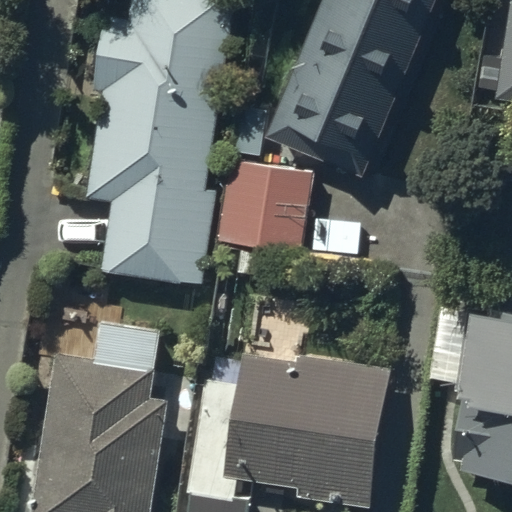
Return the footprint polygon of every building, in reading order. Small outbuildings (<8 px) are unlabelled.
[(219,0),(132,0),(130,20),(110,17),(101,75),(107,76),(91,182),(108,189),(98,253),(197,269),(210,184),(190,181),(219,0)] [(319,0),(267,124),(358,163),(426,0),(319,0)] [(511,7),(500,88),(511,90),(511,7)] [(229,154),(218,232),(297,243),(308,165),(229,154)] [(511,304),(478,299),(452,457),(511,467),(511,304)] [(142,392),(153,325),(99,316),(92,357),(53,350),(26,511),(141,511),(161,395),(142,392)] [(246,358),(232,461),(305,471),(303,487),(362,496),(381,365),(300,354),(299,365),(246,358)] [(238,511),(241,496),(191,487),(187,511),(238,511)]
